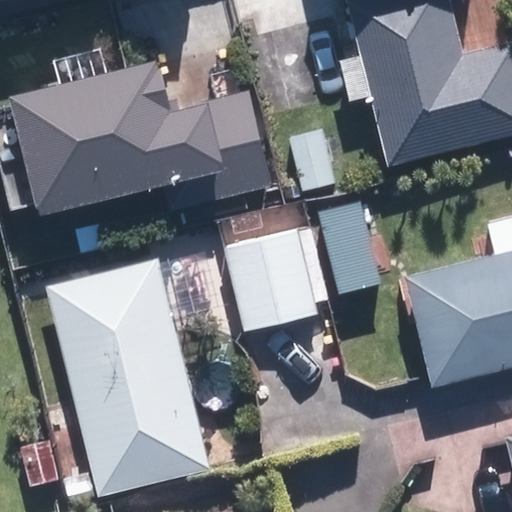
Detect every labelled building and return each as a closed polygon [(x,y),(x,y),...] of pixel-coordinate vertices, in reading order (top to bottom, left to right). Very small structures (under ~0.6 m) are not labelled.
[(358,0),(398,159),(511,130),(511,42),(472,52),(459,0),(358,0)] [(12,99),(41,212),(167,181),(174,208),(269,184),(246,94),(167,114),(155,63),(12,99)] [(330,126),(297,131),(304,184),(338,179),(330,126)] [(298,229),(226,246),(245,328),(318,311),(298,229)] [(511,250),(418,274),(445,380),(511,363),(511,250)] [(165,258),(56,284),(106,489),(215,463),(165,258)] [(76,511),(76,510),(75,504),(72,499),(69,494),(65,490),(60,486),(55,484),(49,482),(43,481),(37,482),(32,483),(26,485),(22,489),(17,493),(14,497),(11,503),(9,508),(8,511),(76,511)]
